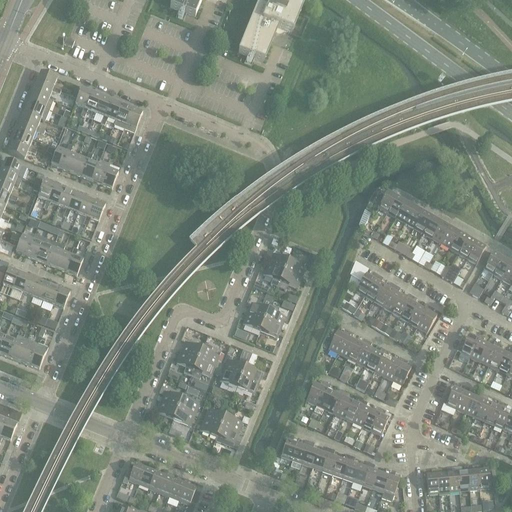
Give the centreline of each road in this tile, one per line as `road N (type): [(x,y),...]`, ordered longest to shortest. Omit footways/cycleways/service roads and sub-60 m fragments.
road 1 (residential): [(264,146),(280,181),(224,316),(176,314),(124,436)]
road 2 (residential): [(158,103),(40,403)]
road 3 (residential): [(416,511),(410,439),(469,304)]
road 4 (primary): [(356,0),(511,112)]
road 5 (residential): [(124,436),(269,495)]
road 6 (primary): [(511,80),(402,0)]
road 7 (residential): [(158,103),(36,54)]
road 8 (residential): [(469,304),(364,240)]
